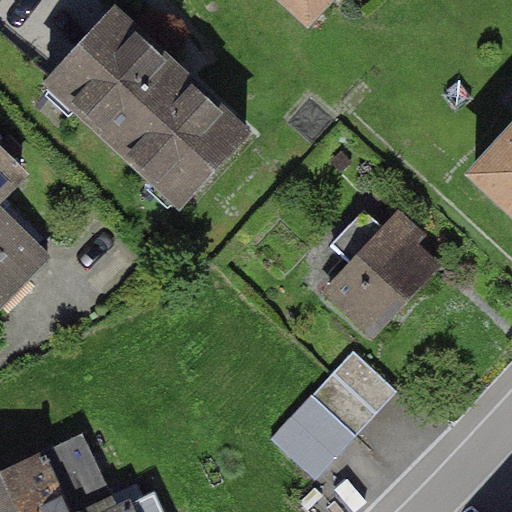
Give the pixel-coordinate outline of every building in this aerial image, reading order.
[(247,131),(102,0),(94,0),(36,64),(185,199),(247,131)] [(287,0),(316,27),(340,0),(287,0)] [(511,139),(478,177),(511,207),(511,139)] [(0,303),(46,256),(0,211),(0,195),(22,173),(0,151),(0,303)] [(378,350),(442,275),(378,221),(314,295),(378,350)] [(167,511),(158,493),(119,511),(84,438),(0,477),(0,511),(167,511)]
